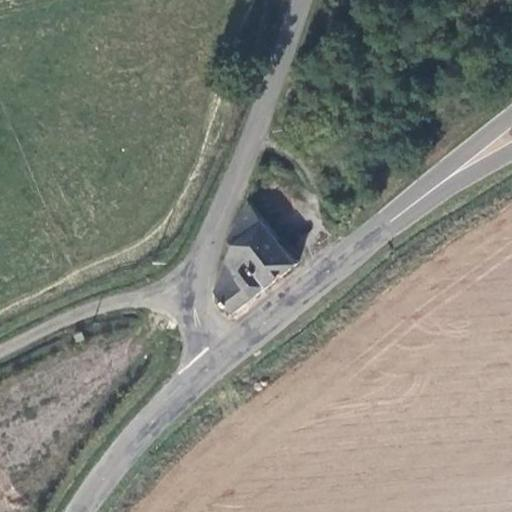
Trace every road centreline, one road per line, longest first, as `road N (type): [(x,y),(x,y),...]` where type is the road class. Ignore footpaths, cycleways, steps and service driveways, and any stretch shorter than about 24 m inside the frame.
road 1 (tertiary): [(205,370),(511,124)]
road 2 (tertiary): [(297,0),(192,284),(205,370)]
road 3 (track): [(0,353),(68,317),(192,284)]
road 4 (tertiary): [(79,511),(205,370)]
